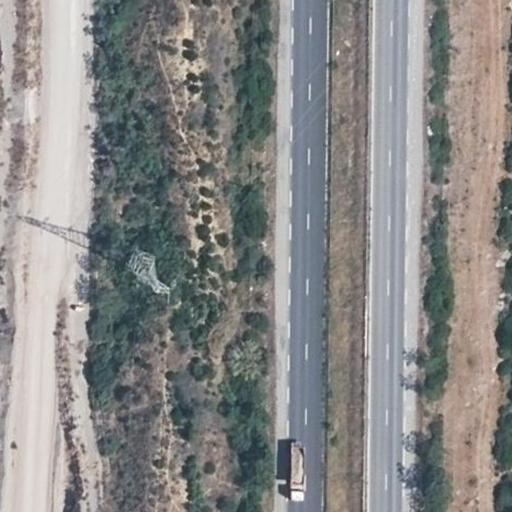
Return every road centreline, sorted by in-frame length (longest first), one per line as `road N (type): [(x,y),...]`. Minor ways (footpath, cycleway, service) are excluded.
road 1 (primary): [(314,0),(307,511)]
road 2 (primary): [(394,511),(399,0)]
